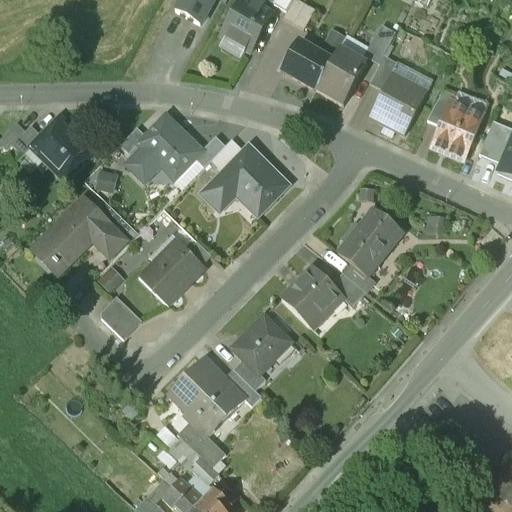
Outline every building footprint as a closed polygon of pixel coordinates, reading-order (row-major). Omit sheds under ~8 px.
[(212,0),(179,0),(175,8),(200,22),(212,0)] [(257,0),(254,6),(244,0),(222,41),(251,57),(273,17),(263,11),(267,5),(259,0),(257,0)] [(278,0),(278,1),(281,3),(277,9),(275,8),(274,8),(287,16),(295,1),(295,0),(278,0)] [(315,13),(295,1),(287,16),(283,22),(304,33),(315,13)] [(383,29),(365,60),(379,68),(384,60),(396,36),(383,29)] [(333,65),(299,46),(283,75),(316,94),(317,94),(333,65)] [(333,65),(317,94),(344,109),(366,68),(340,53),(333,65)] [(379,68),(370,87),(384,94),(392,78),(398,67),(384,60),(379,68)] [(511,82),(511,80),(502,75),(498,82),(509,88),(511,82)] [(392,78),(384,94),(370,120),(405,138),(427,96),(392,78)] [(443,93),(427,123),(441,129),(451,106),(453,107),(456,99),(443,93)] [(453,107),(451,106),(441,129),(433,150),(464,163),(482,120),(453,107)] [(201,157),(184,140),(186,138),(166,119),(145,140),(137,149),(141,153),(125,170),(141,186),(159,168),(163,173),(166,169),(178,182),(196,164),(202,158),(201,157)] [(41,140),(30,151),(30,152),(65,187),(95,157),(59,122),(41,140)] [(511,140),(511,133),(493,125),(479,158),(500,167),(511,140)] [(17,128),(0,145),(0,147),(7,154),(12,149),(26,136),(17,128)] [(26,136),(12,149),(23,160),(30,152),(30,151),(41,140),(31,130),(26,136)] [(137,132),(120,148),(129,158),(137,149),(145,140),(137,132)] [(215,142),(201,157),(202,158),(196,164),(204,172),(210,166),(224,151),(215,142)] [(511,142),(498,174),(511,179),(511,142)] [(224,151),(210,166),(221,177),(243,155),(232,143),(224,151)] [(221,177),(200,199),(216,215),(236,194),(248,206),(245,209),(258,222),(290,190),(275,175),(273,178),(246,152),(243,155),(221,177)] [(113,196),(120,179),(102,171),(95,189),(113,196)] [(84,202),(35,250),(52,267),(51,268),(55,273),(72,256),(77,262),(96,242),(101,247),(103,249),(117,235),(84,202)] [(374,213),(337,258),(350,269),(366,282),(367,281),(403,237),(374,213)] [(117,235),(103,249),(101,247),(97,251),(108,263),(126,245),(117,235)] [(212,261),(186,236),(176,246),(183,252),(202,271),(212,261)] [(183,252),(160,275),(153,268),(138,283),(167,312),(183,297),(180,294),(202,271),(183,252)] [(116,264),(98,282),(112,295),(129,278),(116,264)] [(366,282),(350,269),(342,278),(366,297),(374,286),(367,281),(366,282)] [(312,271),(281,303),(310,331),(329,311),(332,314),(342,303),(344,302),(331,290),(312,271)] [(342,278),(331,290),(344,302),(342,303),(352,312),(366,297),(342,278)] [(142,325),(117,301),(102,317),(101,323),(124,344),(142,325)] [(264,321),(241,343),(242,344),(233,354),(243,364),(258,379),(259,378),(291,347),(264,321)] [(258,379),(243,364),(234,374),(254,394),(264,384),(259,378),(258,379)] [(223,385),(204,366),(171,399),(183,411),(187,407),(198,418),(191,426),(205,441),(206,440),(244,402),(244,401),(224,382),(223,385)] [(234,374),(233,374),(224,382),(244,401),(244,402),(251,410),(261,401),(254,394),(234,374)] [(205,441),(191,426),(177,439),(181,443),(202,464),(211,473),(225,459),(206,440),(205,441)] [(202,464),(181,443),(168,455),(189,475),(190,473),(192,475),(202,464)] [(511,462),(493,487),(511,502),(511,462)] [(211,473),(202,464),(192,475),(207,490),(218,480),(211,473)] [(179,484),(170,478),(163,484),(171,492),(179,484)] [(190,495),(179,484),(171,492),(182,503),(190,495)] [(182,503),(171,492),(162,502),(171,511),(173,511),(174,511),(182,503)] [(214,494),(202,506),(190,495),(182,503),(191,511),(230,511),(231,511),(214,494)] [(159,511),(149,501),(138,511),(159,511)] [(191,511),(182,503),(174,511),(191,511)]
